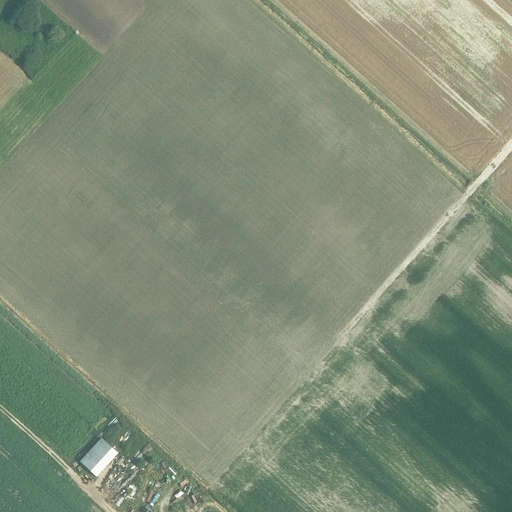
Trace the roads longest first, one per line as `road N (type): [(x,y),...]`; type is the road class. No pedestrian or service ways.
road 1 (track): [(511,145),(335,343)]
road 2 (track): [(112,511),(0,411)]
